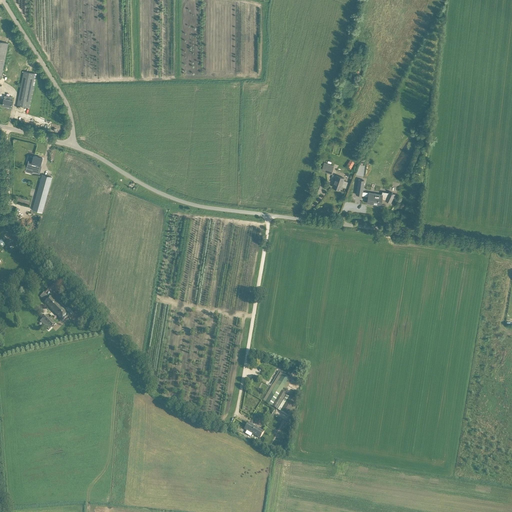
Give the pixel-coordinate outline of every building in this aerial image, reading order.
[(14,31),(3,31),(3,41),(14,41),(14,31)] [(0,78),(1,79),(8,43),(0,41),(0,78)] [(17,105),(28,107),(35,73),(24,71),(17,105)] [(4,99),(0,97),(0,100),(3,102),(3,105),(7,106),(6,108),(10,108),(11,107),(13,97),(5,95),(4,99)] [(29,161),(27,168),(33,169),(33,171),(40,173),(41,169),(39,168),(40,165),(42,158),(34,155),(33,156),(32,162),(29,161)] [(351,157),(348,164),(352,166),(356,159),(351,157)] [(321,171),(331,174),(334,165),(324,162),(321,171)] [(33,210),(42,212),(52,177),(43,174),(33,210)] [(336,175),(334,182),(332,187),(340,189),(341,186),(345,187),(348,182),(343,180),(344,178),(336,175)] [(358,179),(356,194),(362,195),(363,191),(364,180),(358,179)] [(363,191),(362,195),(368,196),(368,199),(367,203),(374,204),(374,203),(381,204),(382,198),(385,199),(385,200),(391,202),(395,194),(393,193),(393,192),(392,192),(391,192),(389,191),(389,193),(382,192),(382,195),(375,194),(375,193),(363,191)] [(70,316),(60,306),(52,296),(45,302),(54,311),(64,322),(70,316)] [(43,326),(48,331),(49,330),(55,324),(46,315),(40,321),(44,325),(43,326)] [(266,402),(283,413),(287,416),(297,400),(292,397),(282,391),(290,378),(283,374),(266,402)] [(239,428),(242,422),(236,419),(233,425),(239,428)] [(244,429),(247,431),(245,434),(250,437),(252,434),(260,439),(264,432),(248,423),(244,429)]
